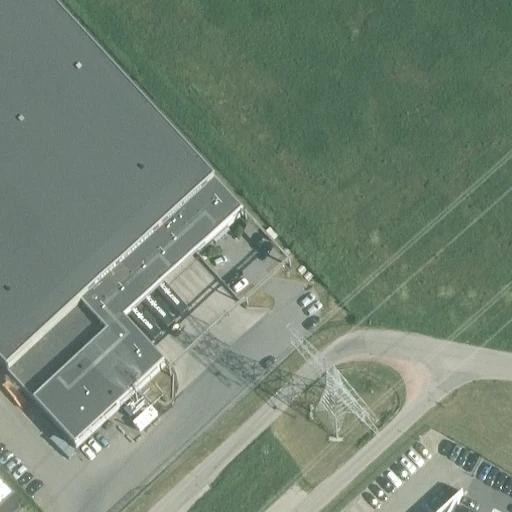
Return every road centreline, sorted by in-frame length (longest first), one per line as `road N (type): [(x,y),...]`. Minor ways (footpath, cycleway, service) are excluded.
road 1 (tertiary): [(469,361),(380,342),(339,348),(160,511)]
road 2 (unknown): [(70,508),(284,310)]
road 3 (tertiary): [(305,511),(469,361)]
